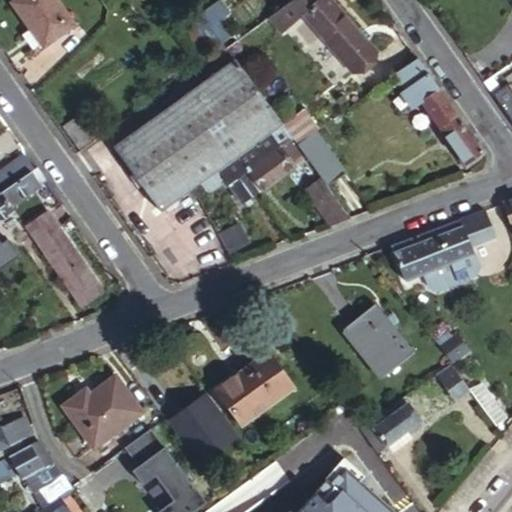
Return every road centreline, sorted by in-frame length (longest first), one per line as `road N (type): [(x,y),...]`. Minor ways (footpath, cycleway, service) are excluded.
road 1 (residential): [(162,313),(511,180)]
road 2 (residential): [(162,313),(0,84)]
road 3 (residential): [(511,163),(397,0)]
road 4 (residential): [(0,374),(162,313)]
